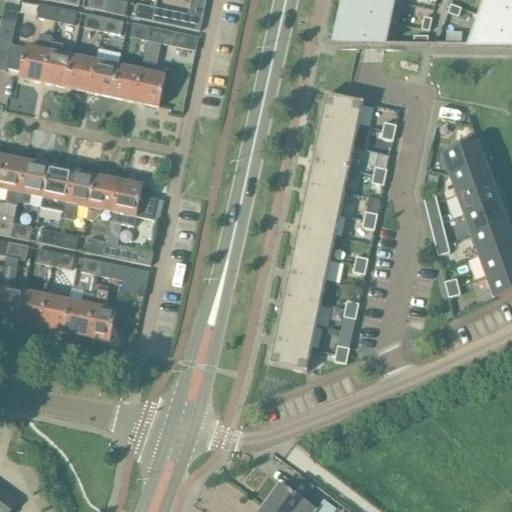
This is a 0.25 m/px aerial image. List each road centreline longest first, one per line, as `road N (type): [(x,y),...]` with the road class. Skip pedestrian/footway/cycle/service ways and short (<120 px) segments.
road 1 (tertiary): [(182,430),(285,0)]
road 2 (residential): [(125,420),(215,0)]
road 3 (residential): [(403,384),(388,345),(410,233),(402,195),(421,96)]
road 4 (residential): [(182,430),(258,443),(403,384)]
road 5 (residential): [(125,420),(0,397)]
